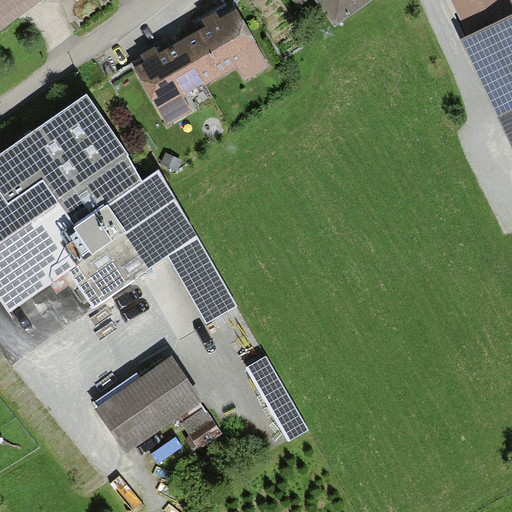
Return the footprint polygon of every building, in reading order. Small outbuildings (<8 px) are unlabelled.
[(0,0),(0,35),(45,0),(0,0)] [(291,0),(297,8),(309,0),(318,0),(337,27),(379,0),(291,0)] [(511,0),(450,0),(511,137),(511,0)] [(146,62),(135,69),(168,129),(194,113),(186,97),(238,69),(247,83),(273,69),(238,9),(222,18),(217,11),(202,21),(206,27),(160,54),(156,47),(142,55),(146,62)] [(0,153),(0,296),(13,315),(69,275),(95,310),(169,259),(208,326),(240,305),(160,169),(145,181),(87,95),(1,155),(0,153)] [(70,319),(88,311),(74,283),(57,291),(70,319)] [(204,400),(172,356),(97,409),(127,453),(204,400)] [(267,356),(246,368),(288,443),(310,430),(267,356)] [(205,406),(183,421),(202,449),(224,432),(205,406)] [(153,455),(160,465),(183,452),(176,441),(153,455)]
